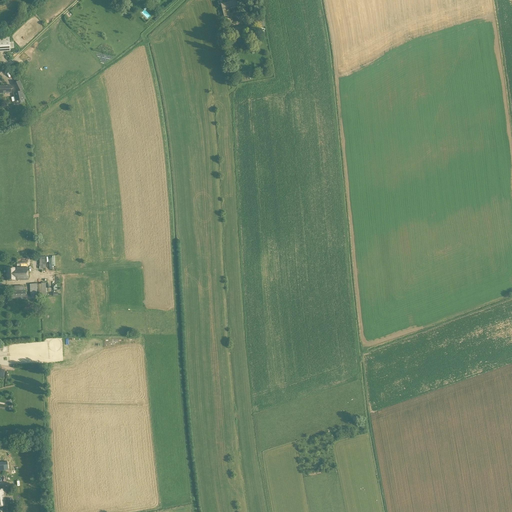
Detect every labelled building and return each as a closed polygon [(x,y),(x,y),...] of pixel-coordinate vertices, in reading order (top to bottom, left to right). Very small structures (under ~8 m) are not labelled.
[(226,0),(227,3),(221,4),(224,18),(231,16),(229,7),(234,6),(233,0),(226,0)] [(258,22),(259,28),(265,26),(263,14),(252,16),(253,20),(256,19),(257,22),(258,22)] [(0,51),(10,51),(9,36),(0,36),(0,51)] [(18,83),(14,85),(17,91),(18,93),(14,94),(15,101),(24,99),(21,90),(18,83)] [(0,93),(11,93),(11,86),(0,85),(0,93)] [(27,263),(16,264),(16,268),(6,268),(7,281),(28,280),(27,267),(27,263)] [(46,295),(46,283),(30,284),(30,293),(31,293),(31,297),(39,296),(42,296),(42,295),(46,295)] [(27,299),(27,295),(26,295),(26,293),(26,290),(24,290),(24,286),(14,286),(14,290),(12,290),(12,299),(27,299)]
